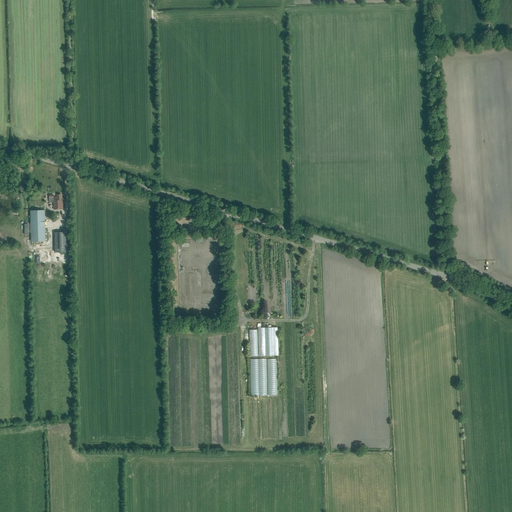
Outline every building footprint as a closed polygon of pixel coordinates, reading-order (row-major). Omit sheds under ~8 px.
[(54,202),(54,209),(63,209),(63,200),(62,200),(61,195),(57,195),(57,197),(53,197),(53,195),(49,195),(49,202),(54,202)] [(45,210),(30,211),(31,241),(45,241),(45,210)] [(64,227),(55,227),(56,248),(64,247),(64,227)] [(258,329),(249,329),(250,356),(259,356),(258,329)] [(268,395),(267,359),(250,359),(251,395),(268,395)]
